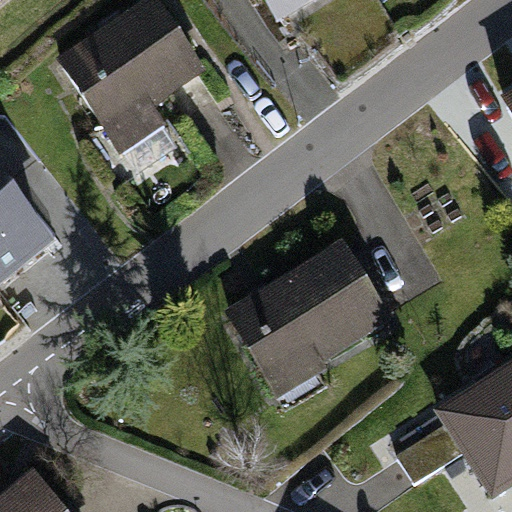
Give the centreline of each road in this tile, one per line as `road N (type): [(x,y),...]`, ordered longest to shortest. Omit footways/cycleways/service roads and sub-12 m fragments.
road 1 (residential): [(511,6),(0,399)]
road 2 (residential): [(0,411),(250,511)]
